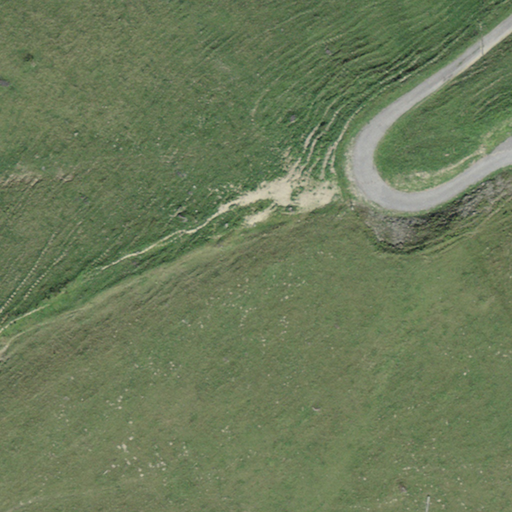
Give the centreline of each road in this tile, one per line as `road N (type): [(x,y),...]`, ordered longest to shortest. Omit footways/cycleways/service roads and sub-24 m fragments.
road 1 (track): [(511,23),(384,120),(366,145),(371,185)]
road 2 (track): [(371,185),(393,201),(431,198),(511,156)]
